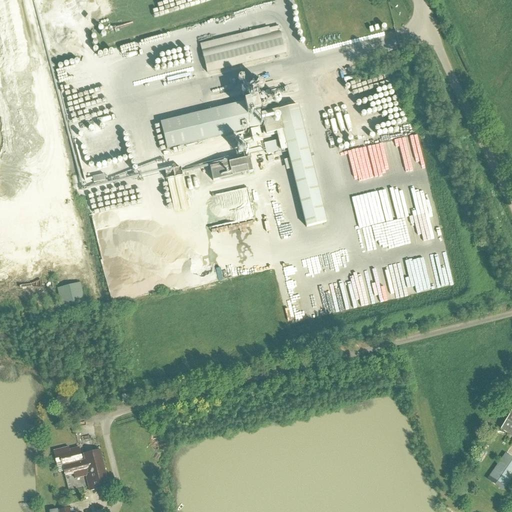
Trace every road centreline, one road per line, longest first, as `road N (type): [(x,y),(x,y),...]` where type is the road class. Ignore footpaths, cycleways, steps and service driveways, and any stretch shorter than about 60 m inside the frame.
road 1 (track): [(511,311),(94,415)]
road 2 (unclassified): [(511,203),(417,0)]
